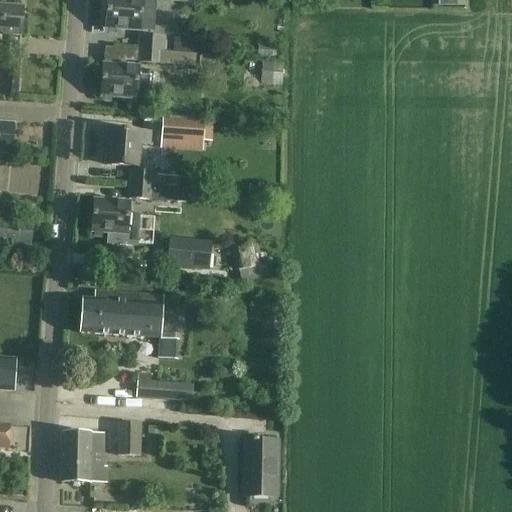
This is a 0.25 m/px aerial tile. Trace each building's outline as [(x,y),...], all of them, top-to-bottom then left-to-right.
[(145,1),(137,0),(107,0),(105,30),(142,32),(145,1)] [(0,34),(20,36),(22,10),(0,8),(0,34)] [(137,50),(163,52),(164,38),(138,36),(137,50)] [(182,39),(181,53),(193,54),(194,40),(182,39)] [(258,47),(257,57),(273,58),(273,48),(258,47)] [(163,52),(137,50),(136,62),(162,64),(163,52)] [(253,60),(251,85),(282,87),(283,63),(253,60)] [(138,68),(123,67),(103,66),(101,98),(148,101),(149,78),(137,77),(138,68)] [(204,123),(162,120),(160,140),(203,143),(204,123)] [(0,154),(11,155),(13,126),(0,124),(0,154)] [(106,166),(126,167),(139,168),(140,142),(149,143),(150,133),(108,131),(106,166)] [(166,177),(156,176),(157,175),(130,173),(130,184),(165,186),(166,177)] [(177,178),(167,177),(166,187),(177,188),(177,178)] [(165,186),(130,184),(129,198),(155,200),(155,199),(164,199),(165,186)] [(94,201),(91,233),(109,234),(108,244),(135,246),(137,216),(127,216),(128,204),(94,201)] [(0,243),(9,244),(29,246),(31,226),(0,223),(0,243)] [(248,237),(231,242),(239,273),(257,268),(248,237)] [(168,240),(165,267),(209,271),(212,244),(168,240)] [(80,334),(100,336),(161,340),(164,298),(100,293),(100,302),(83,300),(80,334)] [(160,340),(159,359),(174,360),(175,341),(160,340)] [(0,391),(13,392),(15,361),(0,360),(0,391)] [(136,399),(156,400),(183,402),(184,386),(137,382),(136,399)] [(116,425),(117,457),(141,457),(141,425),(116,425)] [(0,450),(8,451),(9,427),(0,426),(0,450)] [(161,426),(148,426),(147,443),(161,444),(161,426)] [(102,469),(102,453),(102,435),(62,435),(61,484),(106,485),(107,469),(102,469)] [(275,499),(277,443),(257,442),(257,441),(252,441),(252,443),(245,442),(243,498),(275,499)]
